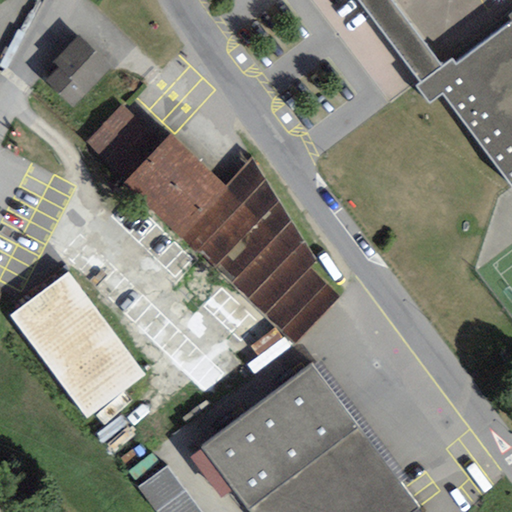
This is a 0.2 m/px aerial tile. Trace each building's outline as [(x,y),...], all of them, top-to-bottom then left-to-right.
[(393,0),(358,0),(421,83),(443,66),(393,0)] [(421,83),(415,87),(428,104),(441,95),(511,188),(511,21),(456,64),(452,59),(443,66),(421,83)] [(112,67),(80,36),(54,62),(59,67),(47,79),(74,105),(112,67)] [(122,107),(87,144),(180,234),(224,189),(164,133),(156,141),(122,107)] [(180,234),(296,347),(342,302),(252,159),(224,189),(180,234)] [(10,316),(87,418),(144,375),(67,273),(10,316)] [(201,448),(249,511),(250,511),(359,430),(311,366),(201,448)] [(413,511),(418,508),(359,430),(250,511),(413,511)]
